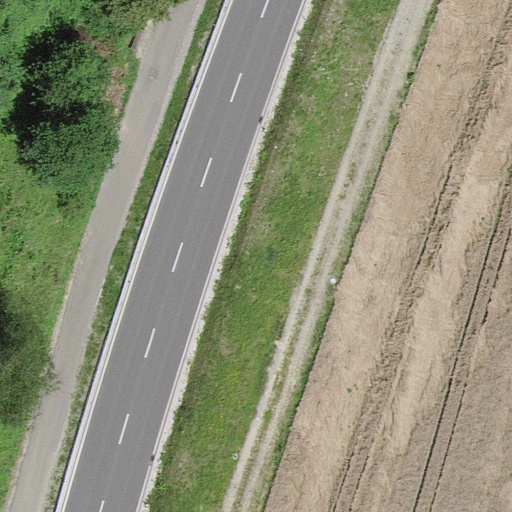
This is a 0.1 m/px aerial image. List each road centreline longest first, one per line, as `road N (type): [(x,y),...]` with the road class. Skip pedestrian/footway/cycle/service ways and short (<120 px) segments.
road 1 (secondary): [(99,511),(223,109),(267,0)]
road 2 (track): [(36,511),(120,162),(185,0)]
